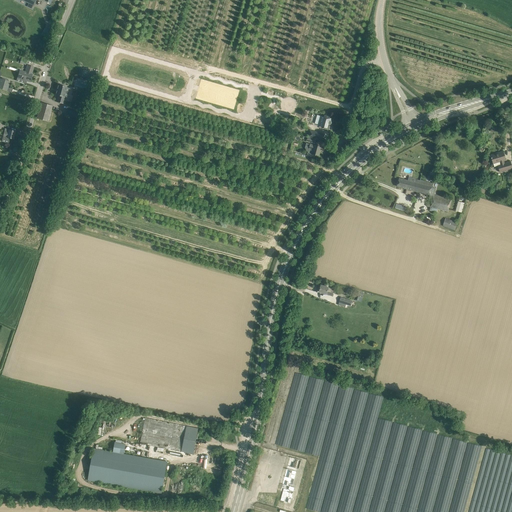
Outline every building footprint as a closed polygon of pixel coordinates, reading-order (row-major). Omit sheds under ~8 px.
[(31,74),(34,67),(28,65),(25,72),(20,70),(17,78),(24,81),(24,80),(30,82),(32,74),(31,74)] [(0,88),(7,91),(10,81),(5,80),(6,79),(2,78),(2,79),(0,78),(0,88)] [(67,87),(58,84),(55,95),(58,95),(56,102),(63,104),(65,97),(64,97),(67,87)] [(52,106),(46,104),(41,102),(36,118),(48,121),(52,106)] [(79,113),(69,110),(67,115),(77,119),(79,113)] [(324,116),(322,116),(319,125),(325,127),(324,128),(330,130),(333,117),(325,115),(324,116)] [(8,131),(4,130),(3,136),(3,137),(2,137),(2,141),(8,143),(9,139),(9,138),(13,139),(15,131),(9,129),(8,131)] [(308,137),(322,141),(324,134),(310,130),(308,137)] [(321,146),(316,145),(314,145),(310,144),(308,151),(307,155),(311,157),(312,154),(319,156),(320,152),(319,151),(321,146)] [(503,151),(491,155),(494,167),(498,165),(500,172),(511,168),(511,167),(510,162),(504,164),(503,161),(506,160),(503,151)] [(407,180),(399,178),(397,186),(417,192),(420,180),(415,179),(415,178),(409,177),(407,180)] [(433,196),(429,210),(437,212),(437,209),(448,212),(451,201),(444,199),(444,197),(434,195),(436,188),(432,187),(433,184),(420,180),(417,192),(433,196)] [(443,226),(454,230),(457,222),(446,218),(443,226)] [(329,287),(326,287),(321,285),(319,292),(327,294),(328,291),(332,293),(333,289),(329,288),(329,287)] [(345,307),(346,304),(351,305),(352,301),(341,297),(338,305),(345,307)] [(192,427),(145,418),(140,443),(193,454),(194,451),(188,450),(192,427)] [(113,452),(94,448),(88,480),(161,493),(167,462),(124,454),(125,444),(114,443),(113,452)] [(301,460),(295,458),(290,457),(281,488),(283,489),(280,500),(290,503),(295,487),(292,487),(297,469),(299,469),(301,460)] [(179,480),(176,496),(185,497),(187,482),(179,480)]
